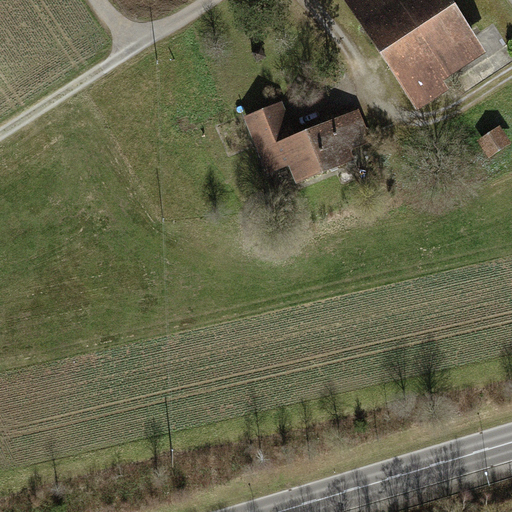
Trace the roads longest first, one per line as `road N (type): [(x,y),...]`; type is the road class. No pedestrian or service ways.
road 1 (secondary): [(511,443),(281,511)]
road 2 (track): [(132,48),(0,133)]
road 3 (unclassified): [(208,0),(132,48),(100,0)]
